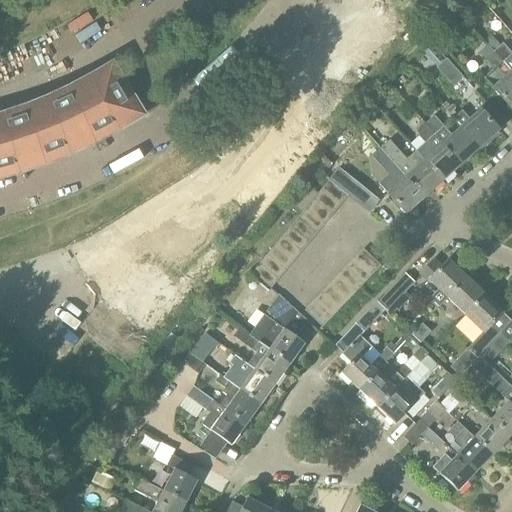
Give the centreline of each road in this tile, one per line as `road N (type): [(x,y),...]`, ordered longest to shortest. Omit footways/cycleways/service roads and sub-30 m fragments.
road 1 (residential): [(246,470),(314,391),(368,441),(390,480)]
road 2 (residential): [(511,260),(445,234),(498,169)]
road 3 (residential): [(390,480),(246,470)]
